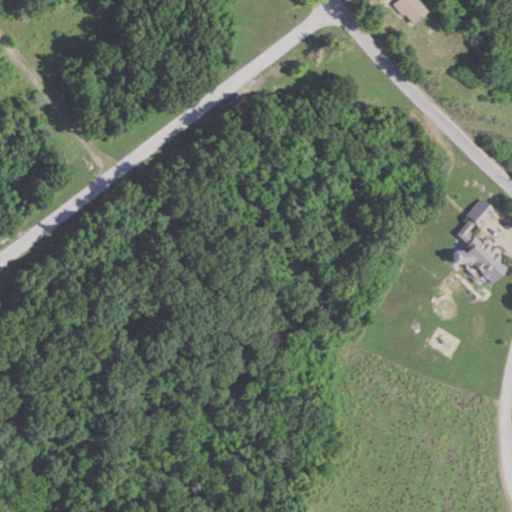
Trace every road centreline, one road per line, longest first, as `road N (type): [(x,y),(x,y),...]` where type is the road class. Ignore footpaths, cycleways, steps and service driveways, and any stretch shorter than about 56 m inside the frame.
road 1 (residential): [(0,255),(327,0)]
road 2 (tertiary): [(511,185),(333,0)]
road 3 (residential): [(511,353),(504,398),(511,480)]
